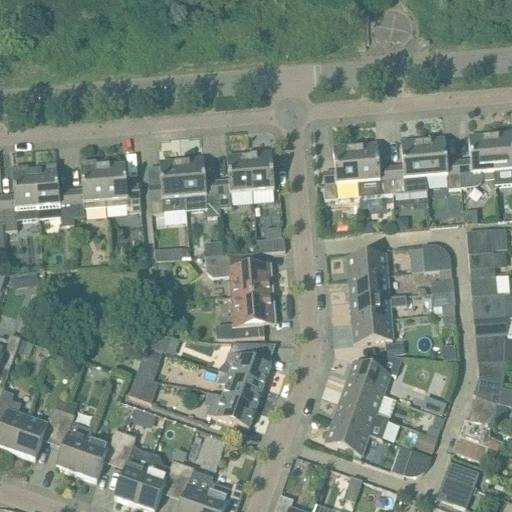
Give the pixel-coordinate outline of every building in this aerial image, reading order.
[(511,136),(491,138),(494,175),(495,189),(511,187),(511,136)] [(484,176),(494,175),(491,138),(469,140),(471,164),(459,165),(461,192),(473,191),(477,190),(480,188),(482,186),(484,182),(484,179),(484,176)] [(461,192),(459,165),(447,166),(445,142),(423,144),(426,181),(448,179),(449,193),(461,192)] [(404,183),(426,181),(423,144),(401,145),(403,170),(391,171),(393,198),(406,197),(404,183)] [(393,198),(391,171),(379,172),(377,147),(355,149),(358,187),(360,201),(393,198)] [(325,204),(360,201),(358,187),(355,149),(333,151),(335,175),(323,176),(325,204)] [(252,196),(255,196),(275,194),(272,156),(249,158),(252,196)] [(231,198),(252,196),(249,158),(227,160),(229,184),(218,185),(220,212),(232,211),(231,198)] [(220,212),(218,185),(206,186),(204,162),(182,164),(185,201),(186,215),(208,213),(208,221),(221,220),(220,212)] [(152,218),(186,215),(185,201),(182,164),(159,165),(161,190),(150,191),(151,211),(152,218)] [(83,194),(71,195),(74,222),(85,221),(85,213),(107,211),(103,171),(103,170),(97,171),(97,166),(81,167),(83,194)] [(41,176),(35,176),(39,224),(61,222),(62,231),(74,230),(73,222),(71,195),(59,196),(56,169),(41,170),(41,176)] [(141,209),(139,189),(127,190),(125,169),(103,171),(107,211),(128,209),(129,217),(142,216),(141,209)] [(28,172),(12,173),(14,199),(3,200),(5,228),(15,227),(14,226),(39,224),(35,176),(28,177),(28,172)] [(477,215),(464,216),(465,228),(477,227),(477,215)] [(15,227),(5,228),(5,236),(15,236),(15,227)] [(468,258),(493,256),(492,234),(467,236),(468,258)] [(258,257),(285,255),(284,242),(257,245),(258,257)] [(425,276),(452,274),(451,268),(451,263),(449,259),(447,256),(444,253),(440,250),(436,249),(431,249),(422,250),(425,276)] [(495,272),(507,271),(506,256),(493,257),(493,256),(468,258),(468,259),(469,259),(471,274),(495,272)] [(232,302),(273,298),(271,278),(260,278),(258,258),(207,262),(208,277),(214,282),(230,280),(232,302)] [(349,283),(387,280),(386,258),(347,261),(349,283)] [(452,275),(439,276),(440,284),(452,283),(452,275)] [(389,301),(387,280),(349,283),(351,305),(389,301)] [(472,301),(498,299),(497,281),(470,283),(472,301)] [(232,344),(245,342),(265,341),(263,320),(275,319),(273,298),(232,302),(234,328),(216,330),(217,343),(232,344)] [(498,299),(472,301),(473,311),(499,310),(498,299)] [(391,323),(390,311),(407,310),(406,300),(389,301),(351,305),(353,326),(391,323)] [(443,319),(455,318),(455,310),(442,311),(443,319)] [(444,328),(456,328),(455,318),(443,319),(444,328)] [(355,348),(375,346),(393,345),(391,323),(353,326),(355,348)] [(500,331),(479,332),(479,342),(501,341),(500,331)] [(12,369),(21,343),(10,339),(8,345),(0,341),(0,368),(1,365),(12,369)] [(154,341),(150,351),(163,356),(167,358),(172,341),(155,339),(154,341)] [(479,342),(475,342),(476,355),(506,353),(505,340),(501,341),(479,342)] [(262,348),(238,347),(233,347),(230,356),(226,365),(220,372),(219,375),(222,376),(222,377),(264,391),(271,370),(256,365),(262,348)] [(147,350),(143,362),(159,368),(163,356),(150,351),(147,350)] [(403,362),(395,361),(375,359),(370,371),(354,365),(347,386),(383,399),(391,378),(396,380),(403,362)] [(504,387),(507,366),(478,367),(479,383),(479,384),(504,387)] [(256,413),(264,391),(222,377),(219,386),(227,389),(223,401),(256,413)] [(500,409),(504,387),(479,384),(473,399),(477,401),(496,408),(497,408),(500,409)] [(376,420),(376,419),(383,399),(347,386),(340,407),(376,420)] [(12,405),(14,398),(3,395),(0,402),(0,423),(4,425),(0,436),(0,451),(15,457),(28,422),(18,418),(22,408),(12,405)] [(256,413),(223,401),(209,397),(205,408),(210,411),(207,419),(249,434),(256,413)] [(447,408),(425,400),(421,411),(443,419),(447,408)] [(55,442),(69,404),(60,401),(55,413),(53,412),(48,429),(28,422),(15,457),(35,464),(45,439),(55,442)] [(497,408),(496,408),(477,401),(470,419),(470,420),(469,424),(464,424),(492,430),(497,408)] [(75,420),(74,420),(78,407),(69,404),(55,442),(66,446),(57,472),(77,479),(89,444),(90,444),(93,434),(73,427),(75,420)] [(376,419),(376,420),(340,407),(333,427),(369,440),(382,445),(390,424),(376,419)] [(149,432),(154,419),(132,411),(128,424),(149,432)] [(488,452),(492,430),(464,424),(458,441),(486,451),(488,452)] [(362,461),(369,440),(333,427),(325,448),(362,461)] [(116,464),(126,438),(115,434),(109,450),(90,444),(89,444),(77,479),(97,486),(106,460),(116,464)] [(137,452),(134,451),(137,442),(126,438),(116,464),(127,468),(115,503),(135,510),(147,475),(153,459),(140,454),(137,452)] [(483,468),(488,452),(486,451),(458,441),(453,457),(483,468)] [(432,462),(420,458),(412,455),(404,480),(408,482),(412,482),(416,481),(420,480),(423,477),(426,474),(429,471),(432,462)] [(178,485),(184,469),(173,465),(170,473),(161,470),(158,478),(147,475),(135,510),(140,511),(156,511),(167,482),(178,485)] [(444,482),(474,493),(479,477),(450,467),(444,482)] [(213,484),(194,477),(195,473),(184,469),(178,485),(189,489),(180,511),(203,511),(209,496),(212,487),(213,484)] [(462,511),(467,511),(474,493),(444,482),(437,503),(462,511)] [(237,511),(245,491),(234,487),(232,494),(212,487),(209,496),(203,511),(237,511)] [(291,511),(290,511),(293,504),(280,499),(275,511),(291,511)]
